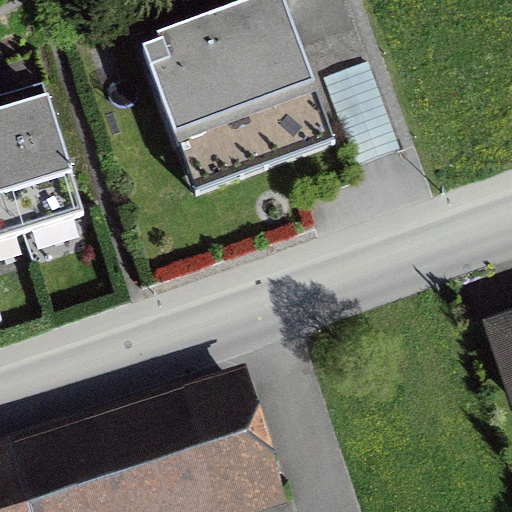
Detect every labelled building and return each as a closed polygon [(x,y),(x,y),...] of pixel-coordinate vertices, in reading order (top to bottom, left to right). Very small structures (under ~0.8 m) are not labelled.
[(335,145),(281,0),(266,0),(157,40),(159,47),(142,53),(195,196),(335,145)] [(358,167),(400,151),(367,62),(325,77),(358,167)] [(0,242),(83,216),(48,102),(0,117),(0,242)] [(511,315),(484,325),(511,406),(511,315)] [(0,471),(0,511),(182,511),(271,485),(262,456),(244,398),(0,471)]
